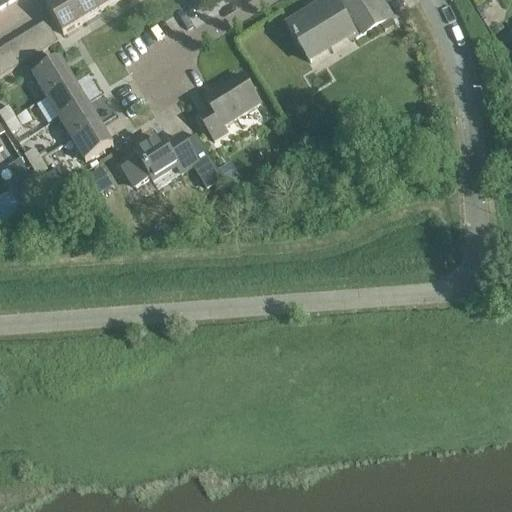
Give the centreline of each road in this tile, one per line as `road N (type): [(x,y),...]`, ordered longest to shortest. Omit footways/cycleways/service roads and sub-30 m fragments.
road 1 (residential): [(0,326),(442,293),(462,284),(478,256),(466,100),(429,0)]
road 2 (residential): [(134,75),(260,0)]
